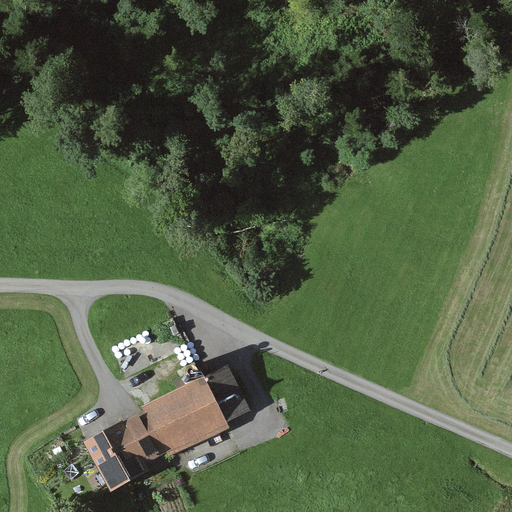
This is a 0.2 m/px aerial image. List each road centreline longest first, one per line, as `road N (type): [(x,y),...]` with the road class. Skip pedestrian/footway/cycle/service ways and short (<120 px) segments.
road 1 (track): [(0,291),(156,290),(511,452)]
road 2 (track): [(118,409),(67,290)]
